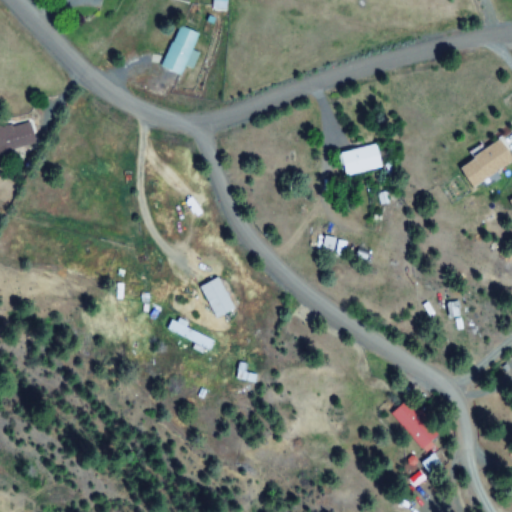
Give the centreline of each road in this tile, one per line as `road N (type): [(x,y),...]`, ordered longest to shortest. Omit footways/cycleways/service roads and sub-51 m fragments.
road 1 (residential): [(511,39),(364,68),(247,114),(187,123),(127,108),(11,0)]
road 2 (residential): [(492,511),(475,477),(465,410),(451,392),(264,255),(187,123)]
